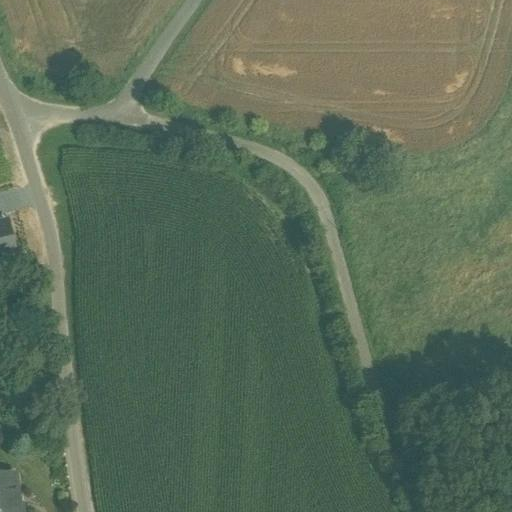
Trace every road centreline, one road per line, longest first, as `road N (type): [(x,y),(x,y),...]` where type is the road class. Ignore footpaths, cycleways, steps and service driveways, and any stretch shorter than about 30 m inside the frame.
road 1 (residential): [(129,83),(158,112),(250,136),(310,168),(377,381),(401,438),(452,511)]
road 2 (residential): [(17,112),(48,226),(89,511)]
